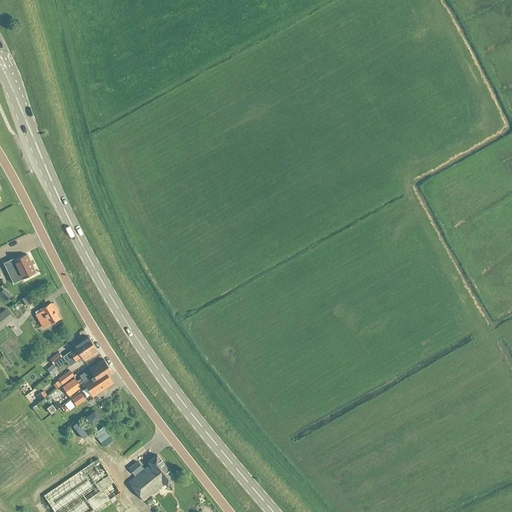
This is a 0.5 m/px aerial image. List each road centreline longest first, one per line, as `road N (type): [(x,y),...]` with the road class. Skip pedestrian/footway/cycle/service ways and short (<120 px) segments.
road 1 (secondary): [(275,511),(143,346),(26,121)]
road 2 (unclassified): [(228,511),(116,363),(0,154)]
